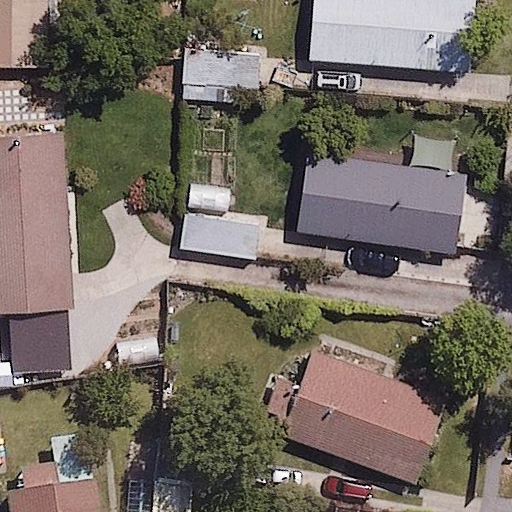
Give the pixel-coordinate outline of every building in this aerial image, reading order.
[(47,0),(0,0),(0,54),(48,54),(47,0)] [(475,0),(317,0),(315,52),(473,60),(475,0)] [(61,122),(0,127),(0,300),(76,293),(61,122)] [(418,127),(414,158),(312,145),(302,222),(457,243),(467,165),(449,163),(453,131),(418,127)] [(235,189),(190,183),(182,245),(295,260),(298,236),(261,231),(263,220),(231,216),(235,189)] [(501,204),(469,200),(465,242),(497,245),(501,204)] [(450,391),(316,340),(285,423),(419,474),(450,391)] [(195,511),(197,473),(152,472),(150,511),(195,511)] [(105,511),(101,477),(11,489),(13,511),(105,511)]
